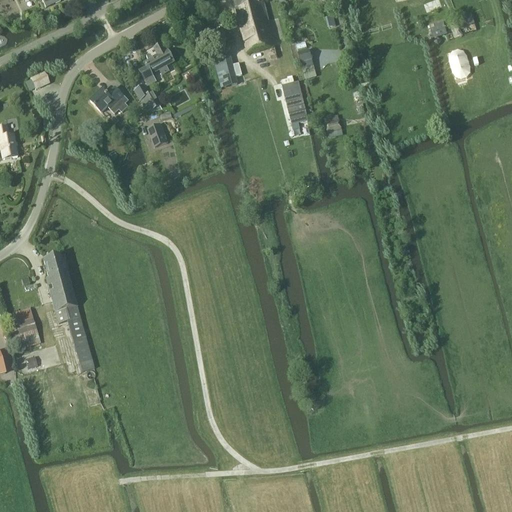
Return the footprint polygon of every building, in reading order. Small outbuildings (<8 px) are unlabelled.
[(40,0),(45,8),(60,1),(59,0),(22,0),(23,1),(25,0),(40,0)] [(247,55),(275,47),(263,0),(232,0),(235,10),(247,55)] [(459,30),(474,25),(471,15),(455,20),(459,30)] [(440,38),(447,36),(443,25),(429,31),(432,37),(439,35),(440,38)] [(146,67),(139,72),(148,88),(152,85),(150,81),(154,79),(152,75),(173,63),(168,53),(166,54),(162,46),(155,50),(159,57),(145,65),(146,67)] [(266,63),(277,60),(275,50),(263,53),(266,63)] [(313,68),(309,51),(297,54),(302,71),(313,68)] [(229,55),(213,59),(221,90),(237,86),(229,55)] [(35,90),(48,84),(44,74),(31,80),(35,90)] [(286,79),(274,81),(283,110),(295,106),(286,79)] [(107,95),(106,95),(102,91),(90,102),(101,113),(107,107),(114,115),(119,110),(122,113),(127,108),(125,105),(128,102),(115,88),(107,95)] [(146,91),(135,97),(145,115),(161,106),(153,93),(148,96),(146,91)] [(341,130),(339,121),(324,125),(327,134),(341,130)] [(168,145),(160,126),(147,131),(154,150),(168,145)] [(0,128),(0,144),(3,161),(17,158),(14,136),(9,137),(7,127),(0,128)] [(81,374),(94,370),(67,274),(65,275),(60,257),(43,261),(48,279),(45,280),(58,325),(67,323),(81,374)] [(40,345),(29,310),(5,317),(15,353),(40,345)]
